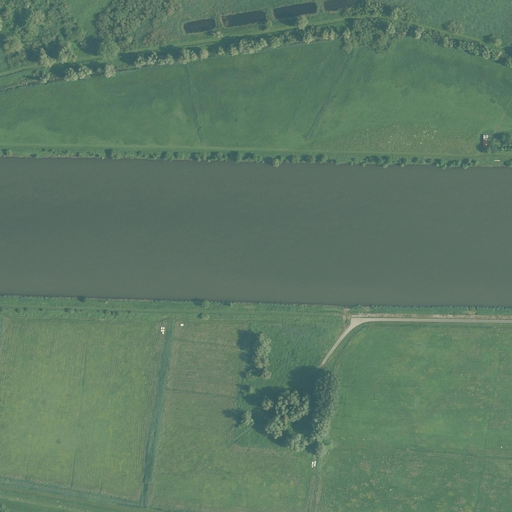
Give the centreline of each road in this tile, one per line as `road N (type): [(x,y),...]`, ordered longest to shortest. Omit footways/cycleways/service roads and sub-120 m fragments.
road 1 (track): [(511,51),(374,15),(0,74)]
road 2 (track): [(0,144),(511,154)]
road 3 (track): [(0,306),(343,313),(347,329)]
road 4 (track): [(147,508),(277,398),(310,391),(322,363)]
road 5 (unclassified): [(511,323),(366,320),(348,328),(322,363)]
